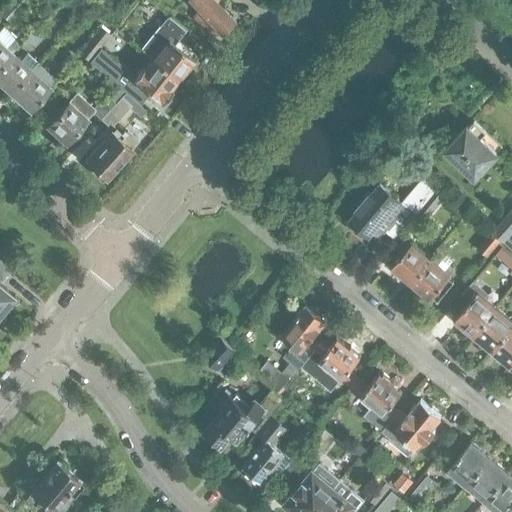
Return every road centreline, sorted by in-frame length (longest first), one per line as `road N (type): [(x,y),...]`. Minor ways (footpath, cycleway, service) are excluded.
road 1 (residential): [(511,427),(195,160)]
road 2 (residential): [(190,511),(157,484),(113,392),(49,340)]
road 3 (residential): [(195,160),(328,0)]
road 4 (residential): [(114,264),(0,152)]
road 5 (residential): [(114,264),(195,160)]
